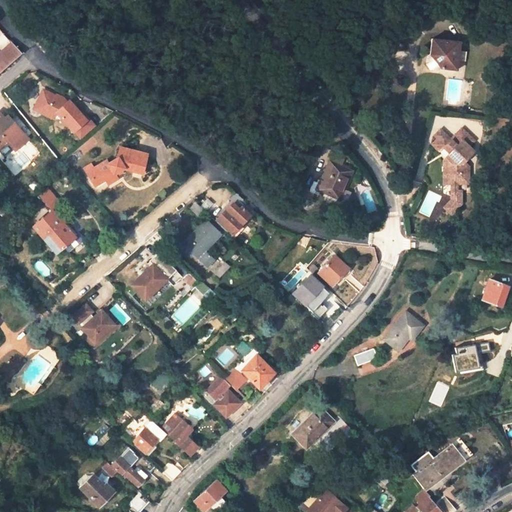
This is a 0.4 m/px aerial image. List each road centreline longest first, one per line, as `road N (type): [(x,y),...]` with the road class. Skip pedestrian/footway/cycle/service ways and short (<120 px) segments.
road 1 (tertiary): [(162,511),(357,310),(394,241)]
road 2 (tertiary): [(394,241),(389,194),(373,166),(240,0)]
road 3 (residential): [(215,167),(36,67),(28,55)]
road 4 (residential): [(49,310),(215,167)]
road 5 (residential): [(394,241),(336,237),(277,220),(215,167)]
road 6 (residential): [(511,263),(394,241)]
